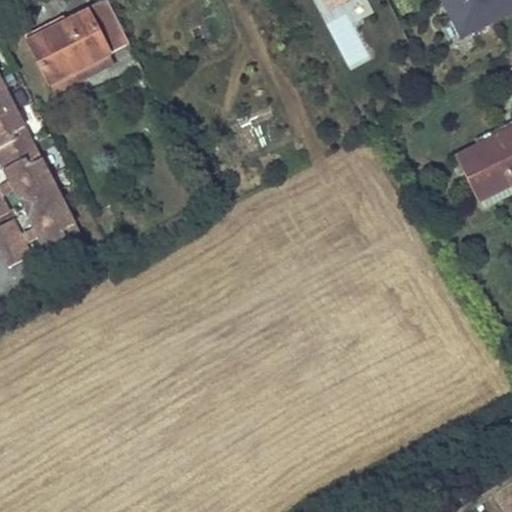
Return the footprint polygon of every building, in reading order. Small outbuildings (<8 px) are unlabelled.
[(88,13),(108,53),(127,44),(105,0),(102,0),(86,9),(88,13)] [(322,0),(327,10),(345,0),(322,0)] [(511,11),(511,0),(441,0),(460,37),(511,11)] [(88,13),(28,43),(54,94),(113,65),(108,53),(88,13)] [(0,165),(8,181),(0,185),(0,214),(9,210),(2,196),(13,190),(32,228),(21,234),(14,220),(0,226),(0,251),(8,266),(32,254),(26,243),(37,238),(48,258),(83,240),(0,77),(0,165)] [(476,202),(477,202),(511,183),(511,129),(454,158),(476,202)] [(511,183),(477,202),(481,211),(511,195),(511,183)]
